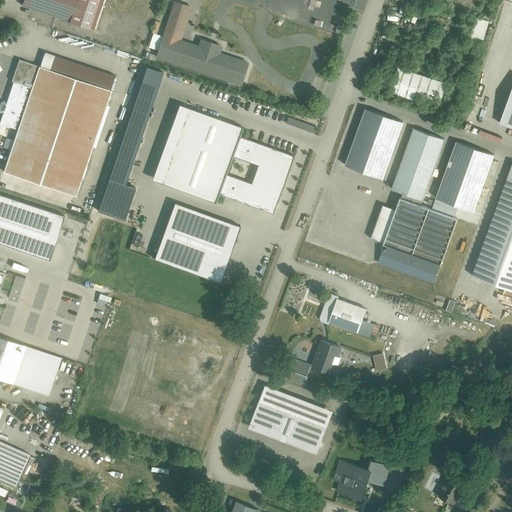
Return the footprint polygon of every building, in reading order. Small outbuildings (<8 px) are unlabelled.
[(25,0),(22,9),(29,11),(71,25),(71,26),(91,33),(102,2),(101,2),(101,0),(25,0)] [(192,8),(175,3),(164,36),(181,42),(185,30),(192,8)] [(481,45),(488,21),(475,18),(469,41),(481,45)] [(164,36),(156,61),(242,88),(249,65),(220,56),(223,49),(212,45),(200,42),(199,47),(185,43),(181,42),(164,36)] [(0,125),(0,127),(17,133),(3,175),(76,200),(117,79),(45,55),(40,69),(19,63),(0,125)] [(97,209),(128,219),(138,188),(128,184),(165,75),(143,68),(97,209)] [(450,87),(400,71),(392,96),(442,112),(450,87)] [(511,94),(501,129),(511,132),(511,94)] [(244,125),(182,103),(155,178),(219,201),(222,192),(276,211),(296,155),(241,135),(244,125)] [(384,183),(404,126),(366,112),(345,170),(384,183)] [(423,203),(445,142),(415,131),(394,193),(423,203)] [(474,215),(494,158),(457,145),(438,203),(474,215)] [(511,167),(472,279),(511,293),(511,167)] [(63,215),(0,192),(0,241),(47,258),(63,215)] [(459,221),(401,200),(396,213),(384,209),(372,241),(385,246),(378,265),(435,286),(459,221)] [(242,226),(177,203),(158,258),(223,280),(242,226)] [(359,336),(367,311),(337,302),(338,299),(328,296),(320,324),(359,336)] [(61,357),(0,336),(0,377),(48,394),(61,357)] [(343,349),(322,342),(314,370),(334,376),(343,349)] [(291,360),(288,372),(285,382),(305,388),(311,366),(291,360)] [(334,414),(266,389),(250,434),(318,458),(334,414)] [(0,444),(0,485),(16,493),(31,458),(0,444)] [(366,470),(342,462),(335,482),(341,484),(337,497),(364,505),(370,486),(384,490),(391,468),(369,462),(366,470)] [(448,478),(439,496),(454,503),(463,485),(448,478)] [(259,511),(235,503),(231,511),(259,511)]
